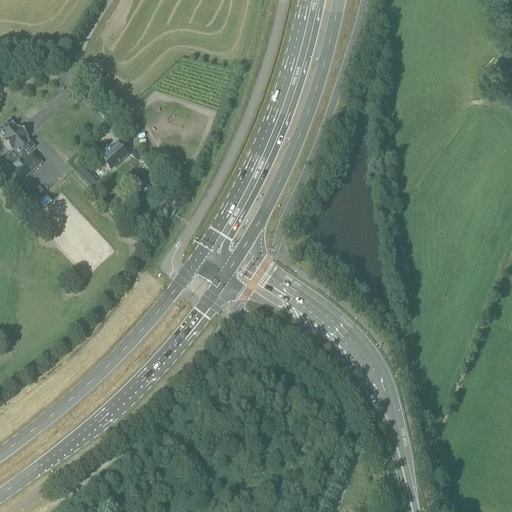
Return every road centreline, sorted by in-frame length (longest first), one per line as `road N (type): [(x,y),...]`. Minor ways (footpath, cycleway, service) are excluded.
road 1 (unclassified): [(182,278),(171,263),(174,252),(231,155),(283,0)]
road 2 (primary): [(0,495),(100,418),(209,298)]
road 3 (secondary): [(223,277),(335,352),(368,391),(398,454)]
road 4 (primary): [(182,278),(121,351),(0,454)]
road 5 (primary): [(305,0),(272,114),(215,231)]
road 6 (primary): [(255,228),(303,126),(339,0)]
road 7 (secondary): [(398,454),(385,390),(358,347),(261,271)]
